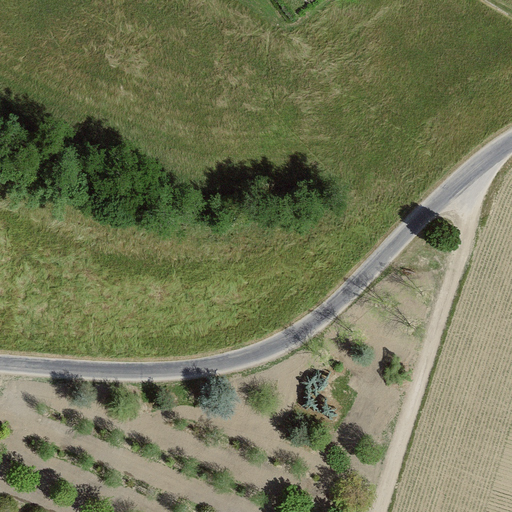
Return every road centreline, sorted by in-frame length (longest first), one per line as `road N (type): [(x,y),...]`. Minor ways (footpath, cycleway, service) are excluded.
road 1 (residential): [(511,137),(458,179),(355,289),(287,343),(223,364),(0,360)]
road 2 (track): [(458,179),(358,511)]
